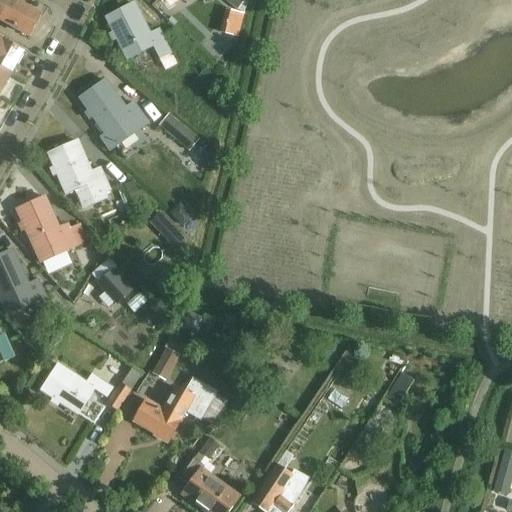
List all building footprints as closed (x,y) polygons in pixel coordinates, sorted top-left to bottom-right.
[(0,0),(0,22),(28,38),(40,17),(10,0),(9,0),(9,1),(7,0),(0,0)] [(221,0),(236,12),(245,1),(244,0),(221,0)] [(134,6),(108,20),(128,60),(153,46),(160,59),(166,70),(175,65),(170,54),(161,37),(158,32),(150,36),(134,6)] [(0,39),(0,72),(10,78),(24,53),(0,39)] [(207,68),(195,80),(210,96),(222,84),(207,68)] [(0,95),(10,78),(0,72),(0,95)] [(137,109),(128,115),(106,83),(81,100),(105,134),(98,139),(108,153),(148,126),(137,109)] [(168,115),(157,127),(188,153),(198,141),(168,115)] [(77,143),(49,155),(67,196),(74,193),(82,212),(108,200),(106,195),(110,193),(101,174),(99,169),(90,173),(77,143)] [(141,190),(136,192),(132,183),(117,190),(125,208),(123,209),(128,221),(149,212),(145,203),(150,200),(141,190)] [(67,226),(58,230),(44,199),(17,211),(42,266),(88,244),(80,226),(69,231),(67,226)] [(11,252),(0,257),(0,299),(7,316),(44,299),(37,283),(28,287),(11,252)] [(111,273),(99,284),(117,304),(120,301),(129,293),(111,273)] [(4,335),(0,336),(0,352),(5,363),(15,359),(4,335)] [(283,358),(298,359),(299,345),(284,344),(283,358)] [(151,375),(165,383),(179,358),(165,350),(151,375)] [(382,367),(395,372),(400,359),(387,354),(382,367)] [(137,375),(145,360),(134,355),(127,370),(137,375)] [(95,379),(91,387),(58,366),(41,391),(52,398),(48,404),(56,409),(60,403),(79,415),(95,391),(107,399),(113,390),(95,379)] [(385,399),(397,407),(413,382),(401,374),(385,399)] [(135,422),(168,442),(186,411),(201,420),(216,394),(194,381),(187,394),(177,389),(164,412),(147,402),(135,422)] [(121,384),(107,405),(118,412),(131,391),(121,384)] [(192,502),(206,511),(227,511),(238,498),(209,476),(214,470),(212,469),(225,451),(209,439),(180,479),(198,493),(192,502)] [(511,453),(508,452),(498,485),(508,488),(511,479),(511,453)] [(263,511),(290,511),(294,507),(308,482),(294,474),(293,476),(285,471),(292,458),(284,453),(253,503),(263,511)]
